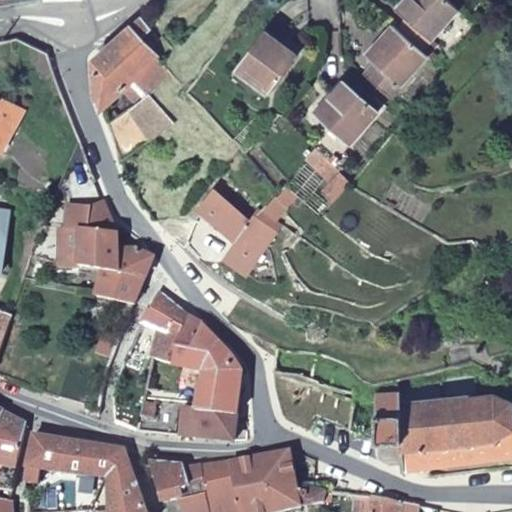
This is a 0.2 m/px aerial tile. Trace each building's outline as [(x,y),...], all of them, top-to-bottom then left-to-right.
[(422,51),(458,10),(447,0),(404,0),(396,10),(406,19),(397,30),(422,51)] [(107,122),(121,161),(175,123),(148,95),(173,72),(162,60),(141,38),(152,28),(141,17),(111,44),(94,60),(96,93),(101,107),(123,90),(134,106),(107,122)] [(390,98),(428,56),(422,51),(397,30),(392,26),(365,56),(373,64),(363,74),(390,98)] [(237,67),(269,91),(297,55),(264,30),(237,67)] [(315,113),(350,143),(377,113),(342,82),(315,113)] [(0,152),(1,153),(25,111),(0,97),(0,152)] [(351,182),(351,180),(317,148),(308,157),(332,181),(323,191),(334,200),(351,182)] [(214,191),(200,211),(238,241),(257,220),(214,191)] [(116,227),(104,196),(82,200),(81,227),(73,227),(73,219),(62,219),(61,246),(81,247),(80,268),(102,272),(102,270),(116,273),(120,251),(119,237),(116,227)] [(275,233),(257,220),(238,241),(226,259),(247,274),(275,233)] [(138,249),(120,251),(116,273),(146,278),(153,258),(138,249)] [(102,272),(96,297),(135,305),(146,278),(116,273),(102,270),(102,272)] [(160,329),(154,357),(176,365),(178,348),(193,350),(205,327),(201,323),(183,313),(158,292),(141,323),(160,329)] [(0,314),(0,352),(11,318),(0,314)] [(144,401),(157,402),(158,393),(176,395),(181,367),(204,371),(197,405),(197,410),(196,411),(238,416),(242,371),(231,355),(205,327),(193,350),(178,348),(176,365),(154,357),(144,401)] [(140,356),(128,352),(124,362),(137,366),(140,356)] [(59,402),(85,411),(97,377),(71,367),(59,402)] [(402,470),(428,467),(511,456),(511,410),(511,403),(491,396),(469,398),(468,396),(401,404),(400,393),(378,393),(378,439),(401,438),(402,470)] [(137,432),(157,434),(158,425),(155,425),(157,402),(144,401),(137,432)] [(184,408),(181,436),(214,440),(235,441),(238,416),(196,411),(197,410),(184,408)] [(0,500),(12,503),(12,499),(17,462),(26,425),(0,411),(0,500)] [(111,511),(147,511),(124,450),(35,436),(27,472),(26,482),(39,484),(41,470),(110,481),(111,511)] [(328,501),(329,491),(324,491),(323,493),(315,492),(297,492),(291,461),(289,452),(231,463),(231,464),(241,511),(280,511),(297,508),(324,503),(324,502),(328,501)] [(241,511),(231,464),(185,471),(185,467),(168,465),(151,464),(165,504),(183,500),(185,511),(241,511)] [(372,511),(373,497),(357,495),(356,511),(372,511)] [(438,511),(439,510),(373,497),(372,511),(438,511)] [(0,511),(12,511),(12,503),(0,500),(0,511)]
